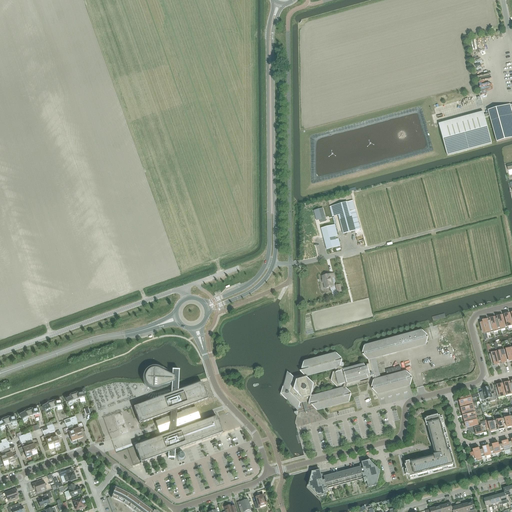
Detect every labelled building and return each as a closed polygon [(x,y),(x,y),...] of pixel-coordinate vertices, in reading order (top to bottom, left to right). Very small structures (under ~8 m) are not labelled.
[(511,104),(510,105),(488,111),(497,143),(511,138),(511,104)] [(447,155),(491,143),(483,112),(439,124),(447,155)] [(347,201),(329,206),(332,216),(338,215),(340,224),(343,234),(355,231),(349,211),(354,210),(352,200),(347,201)] [(323,209),(314,211),(317,221),(326,219),(323,209)] [(335,226),(335,225),(321,229),(327,250),(341,246),(339,239),(336,240),(335,236),(338,236),(336,231),(338,231),(336,226),(335,226)] [(326,289),(334,287),(332,279),(335,278),(334,274),(322,277),(326,289)] [(511,325),(511,324),(510,316),(509,314),(506,315),(507,317),(502,318),(505,328),(511,325)] [(505,328),(502,318),(502,316),(499,317),(499,318),(495,320),(498,331),(505,329),(505,328)] [(498,331),(495,320),(495,318),(492,319),(492,320),(488,322),(491,333),(498,331)] [(491,333),(488,322),(487,320),(484,321),(485,322),(480,324),(483,335),(491,333)] [(303,371),(300,372),(303,375),(293,377),(287,371),(281,392),(281,393),(280,393),(280,394),(280,395),(281,396),(282,396),(298,412),(297,412),(294,413),(297,416),(300,403),(310,401),(309,405),(312,404),(312,405),(311,406),(316,411),(317,411),(349,402),(351,395),(350,395),(349,394),(351,393),(346,389),(347,384),(368,378),(368,377),(372,376),(373,381),(371,388),(373,387),(374,389),(372,389),(377,395),(377,394),(410,386),(412,379),(410,379),(410,378),(412,377),(407,372),(381,379),(375,358),(382,356),(382,357),(397,353),(397,352),(426,344),(426,345),(428,338),(426,338),(426,337),(428,336),(423,331),(422,331),(394,339),(393,338),(379,342),(379,343),(364,347),(362,354),(364,353),(364,355),(363,355),(368,360),(369,364),(365,365),(344,371),(340,367),(342,361),(341,361),(340,360),(342,359),(337,354),(336,354),(304,363),(302,370),(303,369),(303,371)] [(511,360),(511,353),(510,347),(510,348),(511,349),(503,351),(506,360),(510,359),(511,361),(511,360)] [(507,362),(506,360),(503,351),(496,353),(499,362),(503,361),(504,363),(507,362)] [(499,364),(499,362),(496,353),(489,355),(491,364),(496,363),(496,365),(499,364)] [(147,403),(133,408),(136,415),(138,414),(138,416),(137,417),(139,422),(139,424),(143,423),(155,418),(156,422),(161,433),(162,437),(135,447),(137,454),(139,453),(140,455),(138,456),(140,461),(141,463),(144,462),(168,453),(168,455),(168,458),(174,458),(174,457),(176,457),(177,459),(178,460),(180,461),(182,461),(183,460),(184,459),(185,457),(185,456),(185,454),(183,453),(182,452),(180,452),(179,452),(177,453),(177,455),(174,455),(175,453),(175,451),(219,435),(222,434),(222,433),(220,426),(218,427),(217,425),(219,424),(217,419),(216,417),(213,418),(199,423),(193,405),(208,399),(205,392),(203,393),(202,391),(204,390),(202,385),(202,383),(198,384),(178,391),(178,388),(178,385),(178,382),(178,380),(179,371),(172,370),(172,376),(160,370),(157,369),(155,369),(153,369),(152,369),(150,370),(149,371),(147,372),(146,373),(145,375),(145,376),(145,378),(145,379),(145,380),(145,381),(145,383),(146,384),(147,386),(149,387),(150,388),(153,389),(155,389),(157,389),(171,383),(171,391),(171,394),(147,403)] [(507,385),(502,386),(505,396),(511,394),(511,392),(510,384),(509,383),(506,383),(507,385)] [(505,396),(502,386),(502,384),(499,385),(499,387),(495,388),(498,398),(505,396)] [(483,392),(479,393),(482,401),(485,400),(488,399),(490,400),(490,402),(496,400),(494,394),(491,394),(489,387),(482,389),(483,392)] [(73,393),(76,400),(80,399),(80,401),(85,401),(84,398),(85,398),(83,392),(77,393),(77,392),(73,393)] [(76,402),(76,400),(73,393),(70,395),(70,396),(65,399),(68,404),(69,406),(73,404),(72,402),(75,401),(76,403),(76,402)] [(462,406),(472,404),(470,396),(460,399),(461,403),(460,404),(461,407),(462,406)] [(54,400),(51,401),(53,408),(57,407),(57,410),(62,409),(62,406),(61,400),(55,401),(54,400)] [(42,407),(40,408),(42,413),(44,411),(45,412),(46,414),(51,412),(49,410),(53,408),(51,401),(47,403),(47,404),(42,407)] [(464,413),(474,411),(472,404),(462,406),(463,410),(462,411),(463,414),(464,413)] [(28,410),(30,416),(34,416),(35,418),(39,417),(39,415),(38,408),(32,410),(31,408),(28,410)] [(27,418),(30,416),(28,410),(24,411),(25,412),(19,415),(22,421),(23,421),(24,423),(28,420),(27,418)] [(466,421),(476,418),(474,411),(464,413),(465,418),(464,418),(464,421),(466,421)] [(436,416),(435,415),(431,416),(431,417),(427,419),(427,420),(425,420),(427,426),(428,426),(434,451),(432,452),(431,455),(431,457),(412,462),(412,461),(406,463),(406,465),(405,465),(407,470),(405,470),(406,474),(408,474),(408,476),(409,476),(410,478),(453,466),(440,416),(438,417),(437,416),(436,416)] [(511,427),(511,424),(511,421),(509,415),(510,417),(506,418),(504,416),(501,417),(503,423),(506,422),(507,428),(511,427)] [(5,418),(8,424),(12,424),(12,426),(17,425),(16,423),(17,423),(15,417),(9,418),(9,416),(5,418)] [(505,429),(503,423),(501,417),(501,418),(497,419),(496,418),(493,419),(495,425),(498,424),(499,430),(505,429)] [(466,428),(468,428),(475,426),(478,425),(476,418),(466,421),(467,425),(466,425),(466,428)] [(496,431),(495,425),(493,419),(485,421),(486,427),(489,427),(491,433),(496,431)] [(475,426),(468,428),(469,431),(474,433),(475,433),(476,435),(483,434),(481,425),(478,425),(475,426)] [(74,430),(77,440),(83,438),(79,428),(74,430)] [(49,450),(55,448),(51,438),(49,434),(48,430),(43,432),(44,436),(45,436),(47,440),(46,440),(49,450)] [(72,442),(77,440),(74,430),(68,432),(72,442)] [(27,442),(28,447),(32,456),(38,454),(34,445),(33,445),(32,441),(31,436),(26,439),(27,442)] [(51,438),(55,448),(60,446),(57,436),(51,438)] [(510,450),(509,443),(508,442),(502,443),(502,445),(499,446),(501,453),(504,452),(510,450)] [(501,453),(499,446),(498,444),(492,446),(493,448),(489,449),(491,455),(494,454),(501,453)] [(6,455),(9,464),(15,462),(11,453),(9,449),(10,449),(9,445),(3,447),(4,450),(6,455)] [(26,458),(32,456),(28,447),(23,449),(26,458)] [(491,455),(489,449),(489,447),(483,448),(483,450),(480,451),(481,458),(485,457),(491,455)] [(481,458),(480,451),(479,449),(473,451),(473,453),(470,454),(472,460),(475,459),(475,460),(481,458)] [(4,466),(9,464),(6,455),(0,456),(0,464),(0,466),(3,464),(4,466)] [(328,492),(327,487),(363,478),(365,483),(367,482),(369,488),(373,486),(373,484),(377,483),(379,474),(377,474),(378,470),(371,463),(370,465),(367,462),(362,463),(363,467),(361,468),(358,469),(358,468),(355,469),(351,470),(352,471),(346,472),(339,473),(339,474),(337,475),(334,476),(334,475),(327,477),(324,478),(324,475),(321,476),(320,471),(315,472),(314,476),(312,475),(309,484),(312,487),(311,489),(317,495),(321,494),(322,497),(326,495),(326,493),(328,492)] [(73,472),(72,469),(59,473),(60,477),(63,476),(65,482),(69,481),(76,479),(73,472)] [(53,480),(56,487),(56,489),(63,487),(61,483),(59,484),(56,478),(53,480)] [(46,490),(43,481),(32,485),(33,488),(35,487),(37,493),(46,490)] [(68,491),(64,493),(66,498),(70,497),(71,497),(81,493),(79,487),(75,488),(74,484),(68,487),(70,490),(69,491),(68,491)] [(509,498),(511,497),(508,487),(503,489),(504,493),(505,496),(508,495),(509,498)] [(152,511),(140,503),(135,499),(129,495),(122,491),(115,488),(111,498),(117,501),(123,504),(128,508),(133,511),(156,511),(155,511),(154,511),(153,511),(152,511)] [(8,502),(18,499),(15,493),(17,492),(16,489),(5,493),(6,496),(5,496),(5,497),(5,498),(5,499),(6,499),(7,499),(8,502)] [(44,507),(47,506),(47,505),(50,504),(48,499),(52,498),(50,493),(43,495),(45,498),(38,500),(40,507),(44,506),(44,507)] [(264,497),(263,496),(259,497),(259,496),(256,497),(257,498),(256,498),(257,502),(254,503),(256,509),(259,508),(259,507),(266,504),(265,500),(266,500),(264,496),(264,497)] [(83,501),(82,497),(72,501),(76,510),(85,507),(84,504),(85,503),(84,501),(83,501)] [(116,511),(115,508),(113,505),(109,498),(107,499),(110,507),(112,511),(116,511)] [(490,508),(492,508),(489,498),(483,499),(486,507),(489,506),(490,508)] [(239,511),(243,511),(244,511),(251,509),(247,500),(240,502),(242,506),(238,507),(239,511)]
